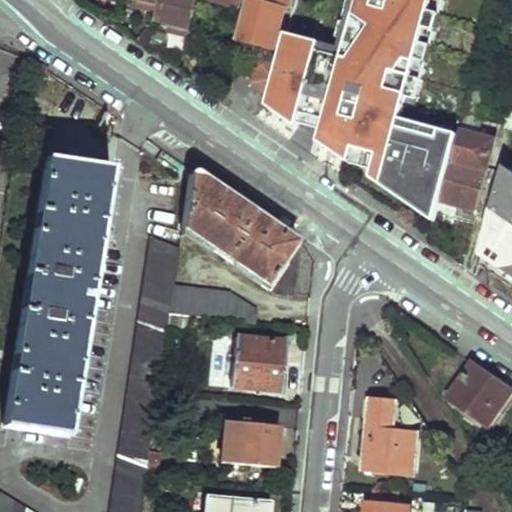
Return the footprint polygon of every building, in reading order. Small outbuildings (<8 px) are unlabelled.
[(160,2),(152,0),(138,0),(137,5),(159,10),(160,2)] [(152,0),(160,2),(159,10),(158,19),(170,22),(192,27),(198,0),(152,0)] [(266,0),(265,3),(251,0),(246,0),(236,39),(274,48),(284,9),(292,11),(295,0),(266,0)] [(325,129),(321,143),(352,164),(356,148),(380,155),(376,170),(374,179),(407,202),(409,195),(424,199),(421,207),(438,211),(451,160),(459,134),(441,129),(439,138),(392,125),(396,110),(403,112),(408,96),(418,60),(427,62),(432,45),(422,43),(426,28),(436,31),(440,14),(430,11),(433,0),(359,0),(349,41),(341,39),(339,48),(330,80),(338,82),(325,129)] [(359,0),(351,0),(341,39),(349,41),(359,0)] [(433,0),(430,11),(440,14),(443,0),(433,0)] [(192,27),(170,22),(168,28),(190,34),(192,27)] [(422,43),(432,45),(436,31),(426,28),(422,43)] [(286,33),(267,105),(283,117),(286,109),(303,114),(320,50),(303,46),(305,38),(286,33)] [(339,48),(305,38),(303,46),(320,50),(303,114),(286,109),(283,117),(299,128),(300,122),(325,129),(338,82),(330,80),(339,48)] [(269,95),(279,61),(259,56),(252,82),(269,95)] [(408,96),(417,99),(427,62),(418,60),(408,96)] [(485,119),(477,117),(484,91),(471,87),(459,134),(451,160),(488,170),(496,144),(490,138),(480,136),(485,119)] [(511,99),(510,99),(502,127),(511,129),(511,99)] [(441,129),(401,119),(403,112),(396,110),(392,125),(439,138),(441,129)] [(511,176),(511,171),(511,135),(498,190),(505,192),(509,176),(511,176)] [(356,148),(352,164),(376,170),(380,155),(356,148)] [(451,160),(441,200),(478,210),(488,170),(451,160)] [(46,161),(3,427),(66,437),(108,170),(46,161)] [(188,173),(180,229),(272,292),(289,293),(295,242),(192,171),(188,173)] [(511,196),(504,195),(505,192),(498,190),(481,255),(511,262),(511,196)] [(407,202),(435,221),(438,211),(421,207),(424,199),(409,195),(407,202)] [(30,511),(0,493),(0,511),(139,511),(145,476),(146,462),(152,424),(165,334),(167,315),(171,287),(177,248),(147,244),(108,511),(30,511)] [(171,287),(167,315),(192,317),(251,324),(253,309),(227,294),(171,287)] [(167,315),(165,334),(190,337),(192,317),(167,315)] [(234,337),(229,387),(280,392),(285,342),(234,337)] [(511,393),(472,366),(449,401),(489,428),(511,393)] [(372,398),(365,473),(417,478),(421,430),(398,428),(399,400),(372,398)] [(225,423),(221,463),(273,467),(276,428),(225,423)] [(152,424),(146,462),(158,462),(162,425),(152,424)] [(375,491),(373,505),(409,509),(410,494),(375,491)] [(206,497),(205,511),(268,511),(269,503),(206,497)]
